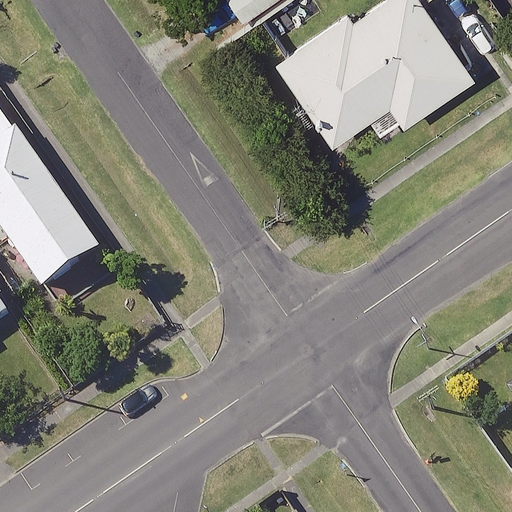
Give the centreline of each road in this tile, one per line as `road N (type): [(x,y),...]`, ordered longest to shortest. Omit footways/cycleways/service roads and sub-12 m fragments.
road 1 (residential): [(63,0),(305,348)]
road 2 (tertiary): [(305,348),(72,511)]
road 3 (tertiary): [(511,207),(305,348)]
road 4 (residential): [(305,348),(418,511)]
